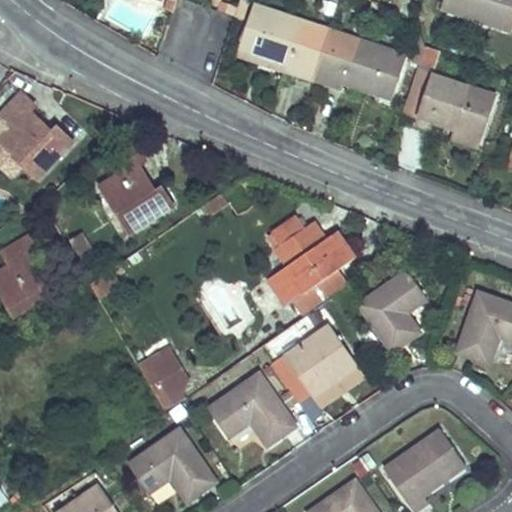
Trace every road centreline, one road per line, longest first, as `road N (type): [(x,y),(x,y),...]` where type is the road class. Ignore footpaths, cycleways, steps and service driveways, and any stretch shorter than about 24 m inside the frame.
road 1 (tertiary): [(18,0),(158,89),(341,176),(511,239)]
road 2 (residential): [(511,442),(467,394),(420,379),(231,511)]
